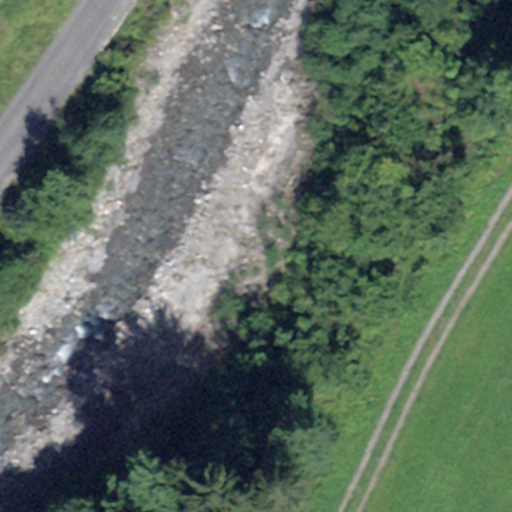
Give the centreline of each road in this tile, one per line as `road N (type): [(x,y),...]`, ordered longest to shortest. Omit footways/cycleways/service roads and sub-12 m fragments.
road 1 (track): [(511,205),(443,320),(349,511)]
road 2 (unclassified): [(105,0),(0,150)]
